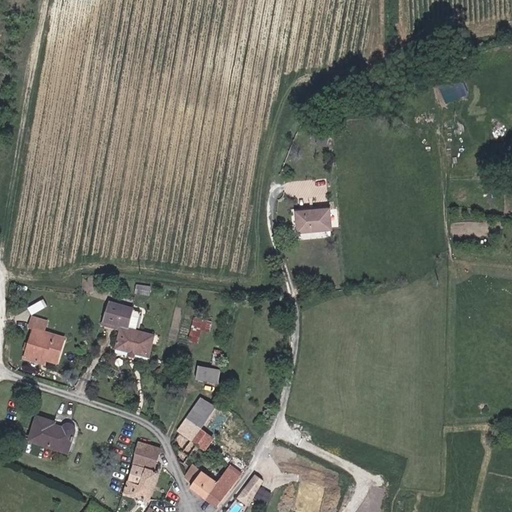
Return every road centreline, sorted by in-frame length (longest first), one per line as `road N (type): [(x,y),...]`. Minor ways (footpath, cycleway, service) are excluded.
road 1 (track): [(511,14),(334,71),(273,77),(243,279),(102,267),(29,281),(2,273)]
road 2 (track): [(0,301),(49,0)]
road 3 (residential): [(195,511),(169,432),(0,369)]
